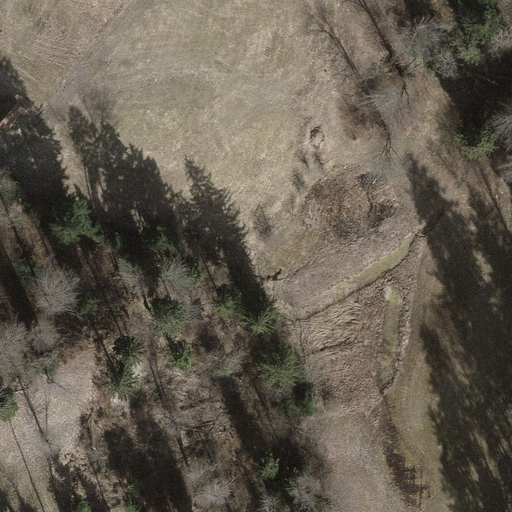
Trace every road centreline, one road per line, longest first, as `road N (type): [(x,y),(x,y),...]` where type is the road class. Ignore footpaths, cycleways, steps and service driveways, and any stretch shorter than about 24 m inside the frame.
road 1 (track): [(437,0),(440,102),(495,390),(501,511)]
road 2 (track): [(0,182),(138,0)]
